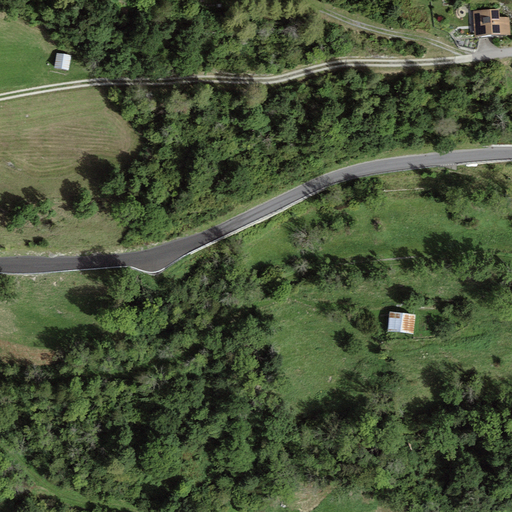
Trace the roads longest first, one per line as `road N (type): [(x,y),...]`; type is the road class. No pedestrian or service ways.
road 1 (residential): [(0,264),(156,255),(341,175),(511,153)]
road 2 (residential): [(0,97),(157,79),(283,78),(341,63),(511,50)]
road 3 (track): [(315,272),(511,260)]
road 4 (track): [(474,57),(295,0)]
